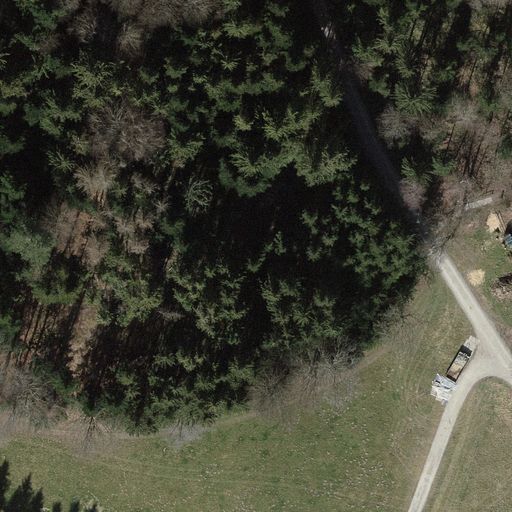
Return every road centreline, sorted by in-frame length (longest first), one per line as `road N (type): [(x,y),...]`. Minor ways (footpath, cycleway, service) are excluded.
road 1 (track): [(449,272),(366,346),(293,392),(173,423),(0,420)]
road 2 (track): [(398,202),(322,0)]
road 3 (track): [(511,369),(398,202)]
road 4 (track): [(498,352),(466,380),(415,511)]
